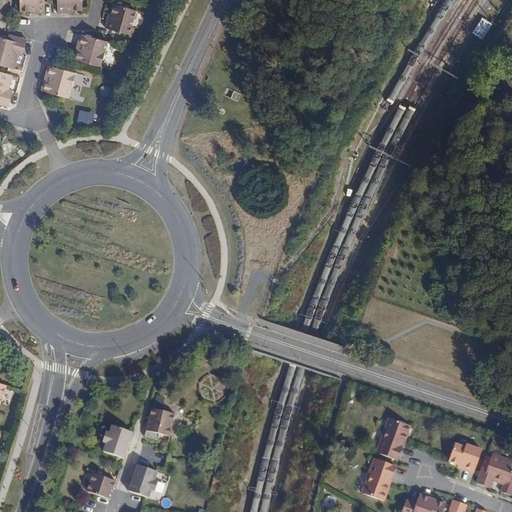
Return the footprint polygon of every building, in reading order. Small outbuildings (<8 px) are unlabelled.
[(9,0),(7,0),(3,0),(0,13),(0,17),(3,19),(9,0)] [(45,13),(44,0),(19,0),(20,10),(29,11),(37,11),(37,13),(39,13),(45,13)] [(57,0),(58,13),(66,13),(66,10),(73,10),(82,9),(81,0),(57,0)] [(110,21),(107,21),(105,28),(130,35),(132,27),(136,11),(114,5),(112,15),(110,21)] [(27,40),(8,35),(7,40),(26,45),(27,40)] [(80,35),(76,51),(80,53),(85,36),(80,35)] [(80,53),(76,51),(73,59),(101,67),(107,42),(85,36),(80,53)] [(0,65),(14,69),(18,55),(22,56),(26,45),(7,40),(0,37),(0,65)] [(48,66),(46,75),(51,76),(46,92),(68,99),(75,73),(48,66)] [(0,99),(10,102),(13,91),(8,89),(12,75),(0,71),(0,99)] [(51,76),(46,75),(41,91),(46,92),(51,76)] [(152,409),(149,422),(145,437),(158,441),(159,435),(169,437),(175,415),(152,409)] [(377,454),(398,462),(410,427),(389,419),(377,454)] [(124,458),(133,431),(113,424),(110,432),(107,431),(103,441),(107,442),(104,451),(124,458)] [(461,469),(473,473),(482,450),(466,445),(465,448),(455,444),(448,461),(462,466),(461,469)] [(487,453),(481,471),(486,472),(492,454),(487,453)] [(481,471),(476,484),(490,488),(492,481),(501,484),(501,482),(504,483),(500,492),(510,496),(511,491),(511,461),(492,454),(486,472),(481,471)] [(362,495),(383,502),(396,467),(375,460),(362,495)] [(128,492),(144,497),(149,499),(152,491),(155,492),(158,482),(155,481),(158,472),(137,465),(128,492)] [(110,500),(116,482),(93,474),(91,481),(87,492),(96,495),(110,500)] [(442,511),(445,504),(432,499),(433,496),(420,492),(413,511),(442,511)] [(464,511),(467,505),(453,500),(449,511),(486,511),(478,509),(476,511),(464,511)]
